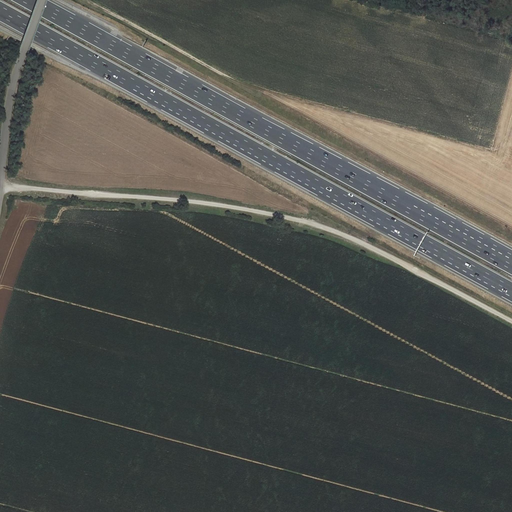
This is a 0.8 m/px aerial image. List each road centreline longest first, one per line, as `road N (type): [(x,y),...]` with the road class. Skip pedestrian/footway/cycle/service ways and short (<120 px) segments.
road 1 (motorway): [(0,11),(511,292)]
road 2 (motorway): [(511,264),(30,0)]
road 3 (track): [(511,322),(365,245),(292,217),(0,186)]
road 4 (unclassified): [(42,0),(7,101),(0,182)]
road 5 (track): [(91,0),(255,92)]
